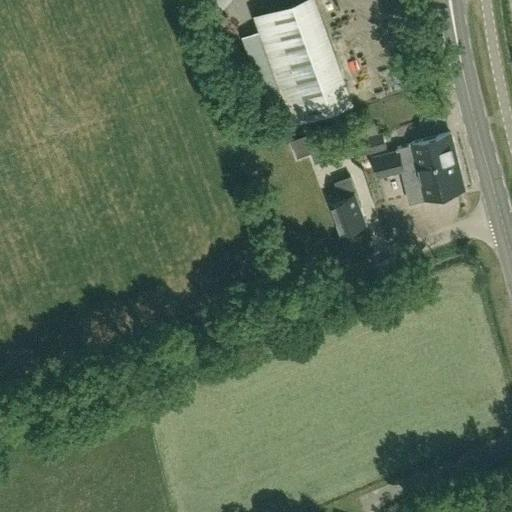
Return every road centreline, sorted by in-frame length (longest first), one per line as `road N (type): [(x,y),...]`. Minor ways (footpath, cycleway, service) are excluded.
road 1 (unclassified): [(0,418),(501,215)]
road 2 (secondary): [(501,215),(448,0)]
